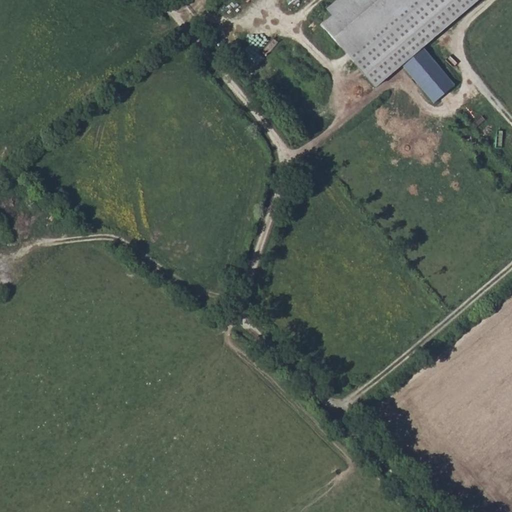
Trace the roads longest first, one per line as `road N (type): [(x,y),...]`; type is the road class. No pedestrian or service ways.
road 1 (track): [(431,511),(242,318),(284,154),(160,0)]
road 2 (track): [(284,154),(305,151),(483,0)]
road 3 (track): [(242,318),(112,238),(53,241),(19,256)]
road 4 (track): [(175,19),(198,11),(250,45),(283,40),(298,28),(354,110)]
